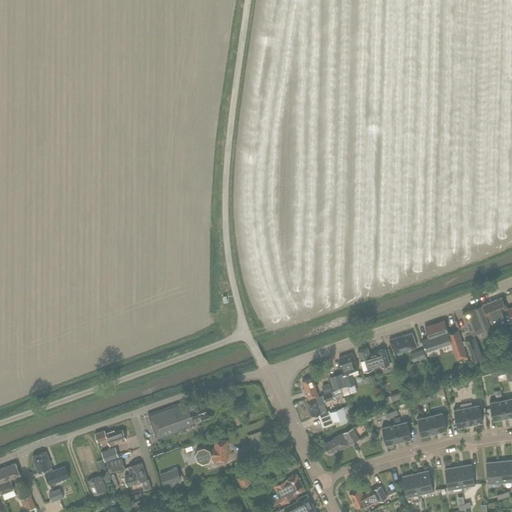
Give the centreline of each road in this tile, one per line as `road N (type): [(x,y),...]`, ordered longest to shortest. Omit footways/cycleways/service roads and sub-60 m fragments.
road 1 (residential): [(268,371),(246,334),(0,422)]
road 2 (residential): [(268,371),(18,454)]
road 3 (residential): [(511,281),(268,371)]
road 4 (residential): [(511,437),(462,440),(320,483)]
road 5 (residential): [(320,483),(268,371)]
